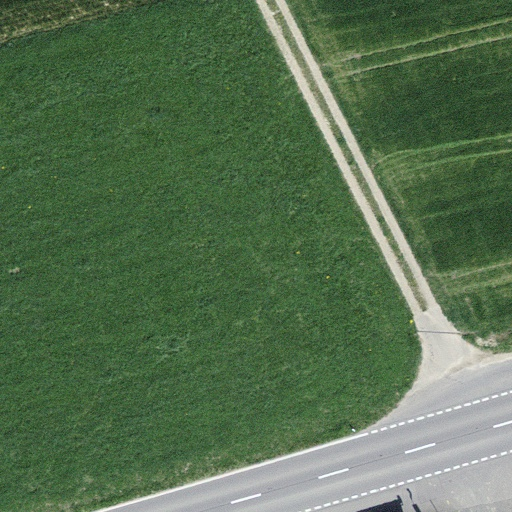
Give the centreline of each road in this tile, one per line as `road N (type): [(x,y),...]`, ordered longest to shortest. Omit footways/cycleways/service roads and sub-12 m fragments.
road 1 (track): [(267,0),(413,286),(469,432)]
road 2 (secondary): [(469,432),(198,511)]
